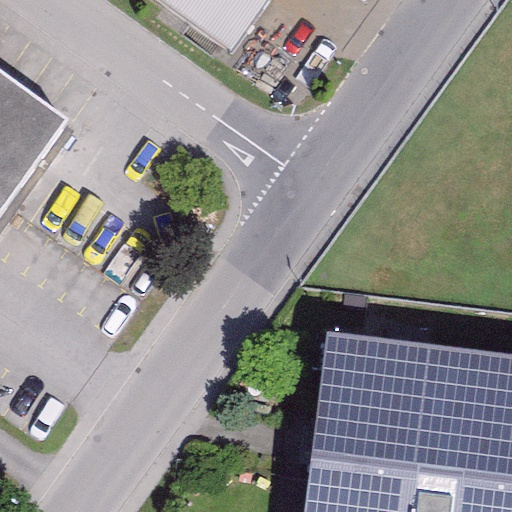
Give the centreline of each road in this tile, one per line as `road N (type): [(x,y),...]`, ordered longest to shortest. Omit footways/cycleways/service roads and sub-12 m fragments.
road 1 (residential): [(83,511),(318,185)]
road 2 (residential): [(50,0),(318,185)]
road 3 (residential): [(318,185),(454,0)]
